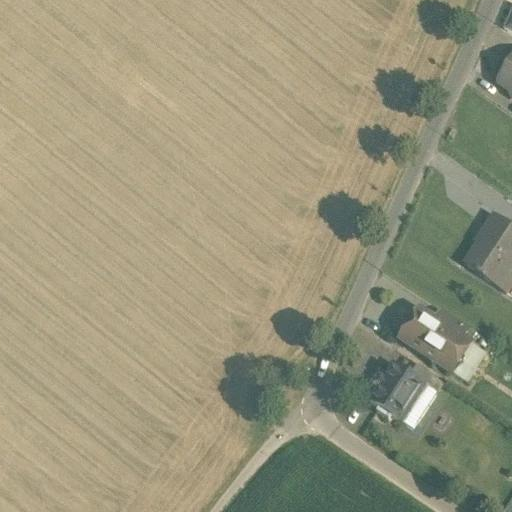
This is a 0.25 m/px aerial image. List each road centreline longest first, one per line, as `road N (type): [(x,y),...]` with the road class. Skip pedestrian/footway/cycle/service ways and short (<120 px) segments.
road 1 (residential): [(444,511),(307,416),(494,0)]
road 2 (track): [(307,416),(223,511)]
